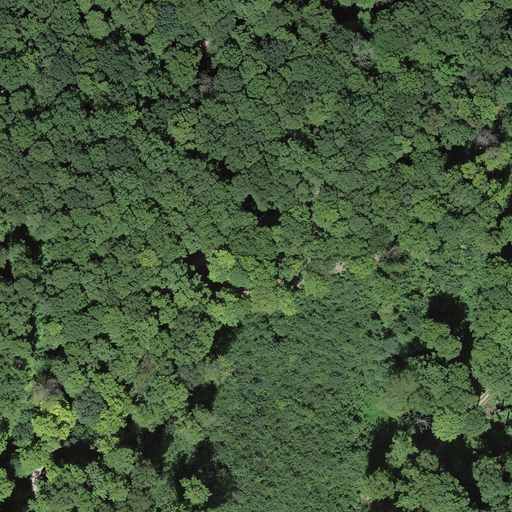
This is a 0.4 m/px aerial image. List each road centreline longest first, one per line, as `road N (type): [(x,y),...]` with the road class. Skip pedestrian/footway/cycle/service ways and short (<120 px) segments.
road 1 (track): [(368,150),(154,294),(112,339),(33,485),(30,511)]
road 2 (track): [(0,238),(27,245),(41,269),(30,389),(2,452),(0,479)]
road 3 (track): [(333,24),(238,40),(180,30),(117,0)]
road 4 (track): [(368,150),(460,30),(466,0)]
road 5 (track): [(435,511),(451,438),(511,369)]
road 6 (track): [(333,24),(354,36),(376,70),(368,150)]
